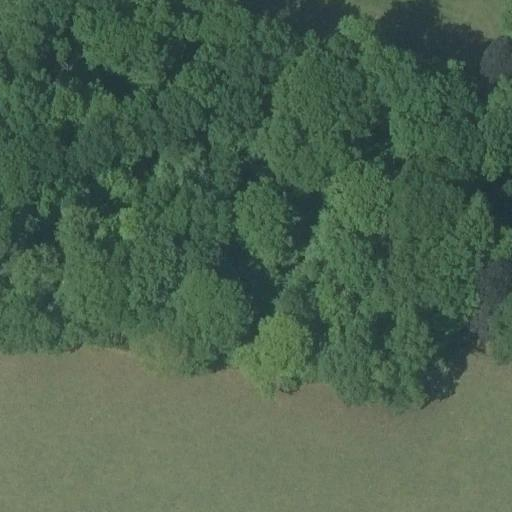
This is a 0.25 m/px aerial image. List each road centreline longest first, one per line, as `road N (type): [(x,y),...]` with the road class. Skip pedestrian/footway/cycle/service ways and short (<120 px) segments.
road 1 (track): [(511,293),(492,299),(0,247)]
road 2 (track): [(49,0),(428,131),(511,121)]
road 3 (track): [(34,0),(0,123)]
